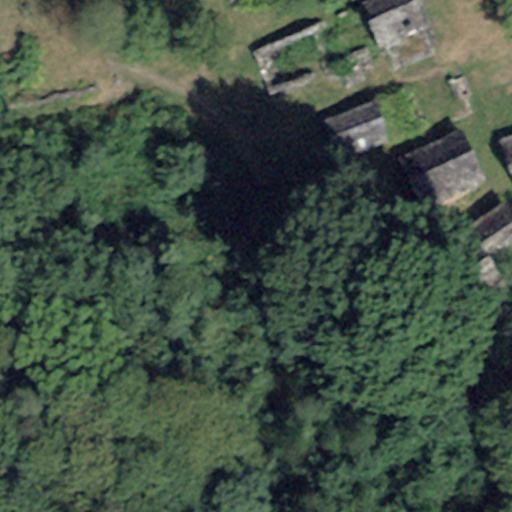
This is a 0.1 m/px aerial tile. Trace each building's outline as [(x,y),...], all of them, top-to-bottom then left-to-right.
[(411,0),(378,0),(354,9),(369,51),(423,31),(411,0)] [(371,102),(314,124),(330,163),(387,141),(371,102)] [(459,132),(396,162),(423,217),(486,187),(459,132)] [(511,133),(497,138),(511,188),(511,133)] [(511,222),(503,204),(435,239),(467,302),(503,284),(489,255),(511,243),(511,222)] [(511,297),(482,315),(511,367),(511,366),(511,297)] [(479,511),(478,498),(447,500),(447,511),(479,511)]
